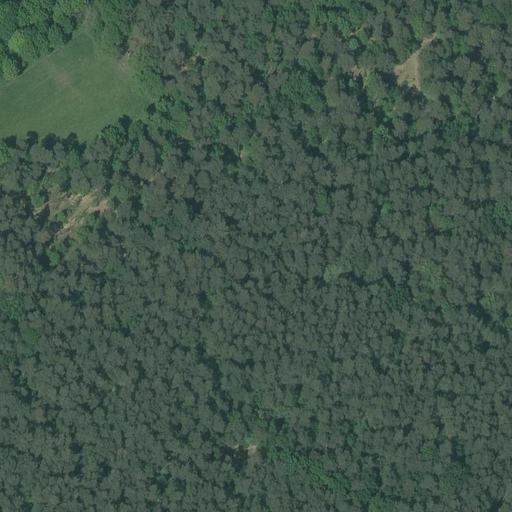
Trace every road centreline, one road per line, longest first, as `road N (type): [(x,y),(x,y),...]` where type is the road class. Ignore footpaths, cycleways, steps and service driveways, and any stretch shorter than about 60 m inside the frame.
road 1 (track): [(0,194),(36,273),(47,277),(174,221)]
road 2 (track): [(292,161),(477,149)]
road 3 (track): [(244,511),(206,335)]
road 4 (track): [(174,221),(292,161)]
